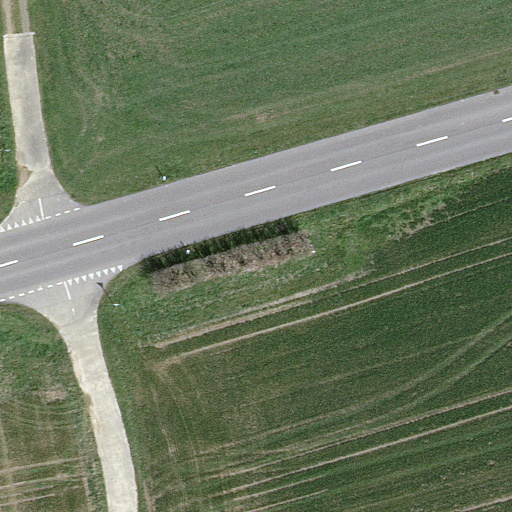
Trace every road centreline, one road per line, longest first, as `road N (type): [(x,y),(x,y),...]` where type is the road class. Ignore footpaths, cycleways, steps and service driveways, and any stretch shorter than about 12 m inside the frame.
road 1 (tertiary): [(0,266),(511,123)]
road 2 (track): [(121,511),(62,248)]
road 3 (track): [(48,252),(14,0)]
